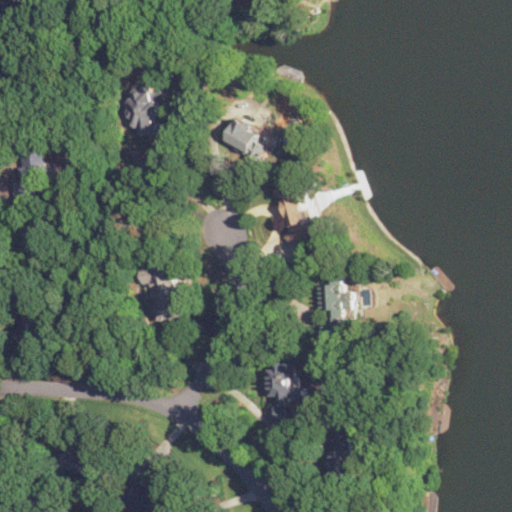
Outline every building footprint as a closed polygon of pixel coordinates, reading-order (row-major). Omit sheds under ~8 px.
[(0,46),(0,77),(3,84),(28,72),(12,40),(0,46)] [(167,129),(164,89),(157,90),(156,84),(138,86),(139,96),(131,97),(134,123),(143,122),(144,131),(167,129)] [(230,136),(258,155),(270,137),(242,118),(230,136)] [(24,146),(25,179),(16,179),(17,193),(49,192),(48,145),(24,146)] [(310,248),(314,238),(320,241),(331,219),(317,212),(324,197),(285,178),(278,193),(297,202),(281,234),(310,248)] [(49,229),(27,229),(27,256),(49,256),(49,229)] [(180,262),(145,265),(147,295),(157,294),(159,317),(184,315),(180,262)] [(359,314),(358,288),(348,288),(348,277),(324,277),(325,338),(340,338),(340,315),(359,314)] [(37,344),(41,299),(23,298),(19,343),(37,344)] [(275,361),(274,403),(272,403),(272,420),(289,420),(290,398),(311,399),(311,386),(299,385),(299,361),(275,361)] [(334,475),(358,475),(358,430),(334,430),(334,475)] [(27,456),(15,435),(0,444),(0,467),(2,471),(27,456)] [(104,477),(110,458),(68,445),(62,464),(104,477)] [(171,511),(180,500),(143,473),(129,493),(137,499),(128,511),(171,511)]
